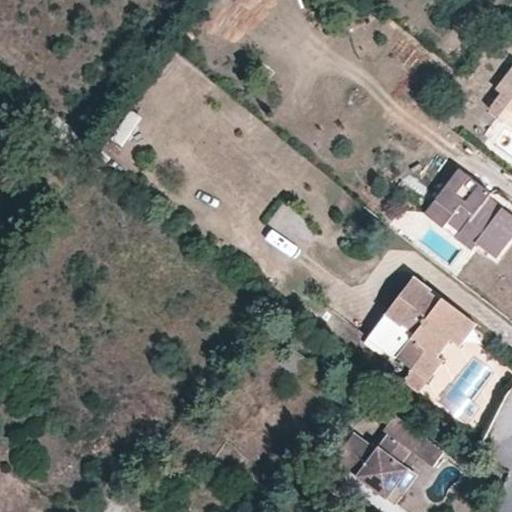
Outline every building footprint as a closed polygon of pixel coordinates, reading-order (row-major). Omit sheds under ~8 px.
[(510,125),(511,122),(511,68),(496,89),(501,93),(490,110),(510,125)] [(113,135),(125,142),(143,113),(131,106),(113,135)] [(511,215),(502,208),(489,225),(475,215),(489,196),(491,193),(459,169),(436,200),(453,214),(447,222),(460,232),(455,238),(472,250),(477,243),(497,258),(511,237),(511,215)] [(475,215),(489,225),(502,208),(503,207),(489,196),(475,215)] [(436,200),(425,213),(443,227),(447,222),(453,214),(436,200)] [(297,261),(321,235),(288,204),(264,230),(297,261)] [(402,326),(405,324),(415,332),(412,338),(416,342),(402,360),(412,368),(427,380),(442,359),(438,355),(450,338),(447,335),(464,313),(443,297),(440,300),(429,292),(431,289),(413,276),(387,314),(402,326)] [(476,324),(464,313),(447,335),(450,338),(460,345),(476,324)] [(402,326),(387,314),(366,338),(393,361),(397,356),(412,338),(415,332),(405,324),(402,326)] [(416,342),(412,338),(397,356),(402,360),(416,342)] [(292,347),(280,362),(303,380),(315,365),(292,347)] [(415,394),(427,380),(412,368),(401,382),(415,394)] [(397,416),(385,431),(391,435),(378,451),(355,433),(335,460),(394,506),(404,493),(396,487),(409,470),(402,464),(412,451),(434,468),(445,454),(397,416)] [(417,477),(409,470),(396,487),(404,493),(417,477)]
